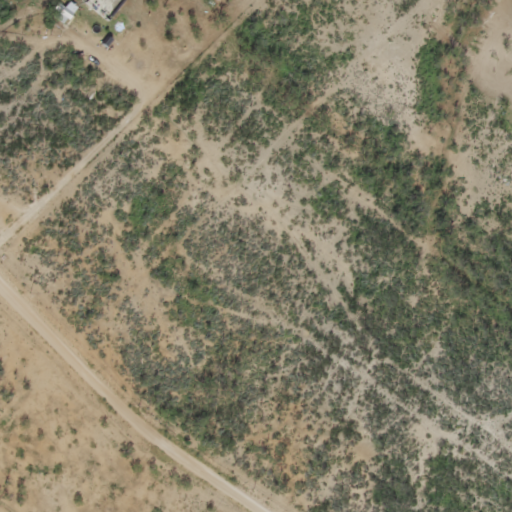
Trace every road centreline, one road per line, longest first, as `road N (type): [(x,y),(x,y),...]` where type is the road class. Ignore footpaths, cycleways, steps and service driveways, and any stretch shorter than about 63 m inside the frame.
road 1 (residential): [(511,439),(380,348),(266,195),(149,77),(55,35),(31,35),(10,0)]
road 2 (residential): [(380,348),(317,511)]
road 3 (residential): [(149,0),(31,35),(0,34)]
